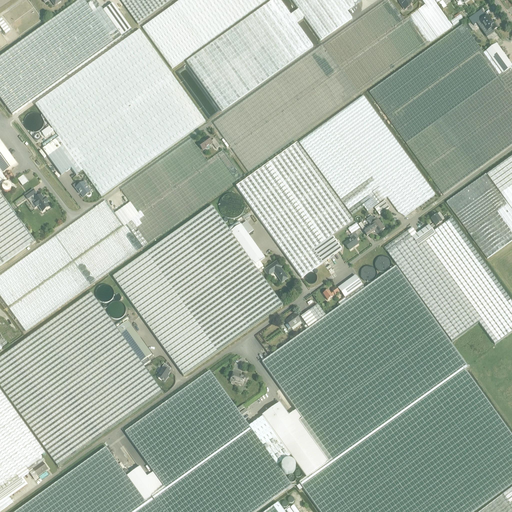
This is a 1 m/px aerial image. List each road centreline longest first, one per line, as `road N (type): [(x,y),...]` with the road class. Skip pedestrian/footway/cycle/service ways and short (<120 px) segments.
road 1 (unclassified): [(61,469),(511,148)]
road 2 (unclassified): [(0,273),(382,0)]
